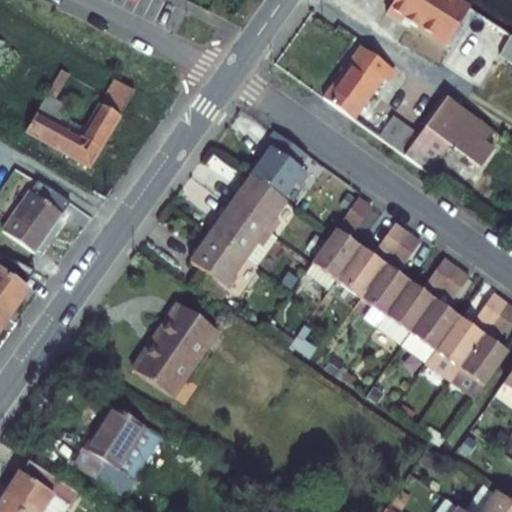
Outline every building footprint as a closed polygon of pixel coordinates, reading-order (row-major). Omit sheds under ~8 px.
[(483,12),(465,0),(404,0),(389,22),(447,63),(483,12)] [(354,52),(326,91),(322,95),(358,122),(389,78),(354,52)] [(95,112),(116,123),(125,108),(103,97),(95,112)] [(475,114),(452,98),(425,135),(400,117),(383,141),(430,177),(452,147),(475,114)] [(65,126),(42,113),(25,143),(87,177),(116,123),(95,112),(77,146),(60,136),(65,126)] [(489,146),(499,132),(475,114),(452,147),(483,170),(496,152),(489,146)] [(298,171),(308,158),(276,135),(257,161),(263,166),(254,179),(285,201),(304,175),(298,171)] [(271,235),(292,206),(285,201),(254,179),(234,207),(271,235)] [(68,205),(36,183),(2,232),(35,254),(68,205)] [(364,206),(340,240),(319,270),(308,284),(331,300),(365,250),(354,242),(375,214),(364,206)] [(213,236),(251,264),(267,275),(288,247),(271,235),(234,207),(213,236)] [(378,259),(365,250),(331,300),(354,317),(390,268),(410,239),(398,230),(378,259)] [(202,273),(227,290),(230,293),(251,264),(213,236),(192,265),(202,273)] [(381,336),(417,288),(402,278),(424,249),(410,239),(390,268),(354,317),(381,336)] [(1,258),(0,259),(0,311),(9,318),(27,293),(24,290),(33,276),(1,258)] [(428,295),(417,288),(381,336),(404,353),(439,304),(444,298),(460,275),(449,267),(428,295)] [(202,273),(192,287),(216,304),(227,290),(202,273)] [(470,283),(460,275),(444,298),(454,305),(470,283)] [(444,298),(439,304),(449,312),(454,305),(444,298)] [(452,388),(487,339),(492,333),(508,311),(497,303),(477,332),(463,322),(428,370),(452,388)] [(428,370),(463,322),(449,312),(439,304),(404,353),(428,370)] [(186,383),(215,340),(170,308),(150,337),(157,341),(132,377),(165,400),(180,380),(186,383)] [(0,331),(9,318),(0,311),(0,331)] [(511,313),(508,311),(492,333),(503,341),(511,329),(511,313)] [(300,343),(278,327),(267,341),(290,357),(300,343)] [(492,333),(487,339),(499,348),(503,341),(492,333)] [(452,388),(474,404),(510,356),(499,348),(487,339),(452,388)] [(160,449),(113,415),(75,470),(115,498),(125,485),(132,490),(160,449)] [(76,493),(59,482),(27,460),(0,501),(0,502),(14,511),(39,511),(50,496),(66,507),(76,493)] [(125,485),(115,498),(126,505),(135,493),(132,490),(125,485)] [(503,491),(494,504),(505,511),(511,511),(511,496),(511,497),(503,491)] [(50,496),(39,511),(63,511),(66,507),(50,496)] [(471,511),(505,511),(494,504),(483,496),(477,503),(471,511)] [(471,511),(477,503),(468,497),(457,511),(471,511)] [(14,511),(0,502),(0,511),(14,511)]
